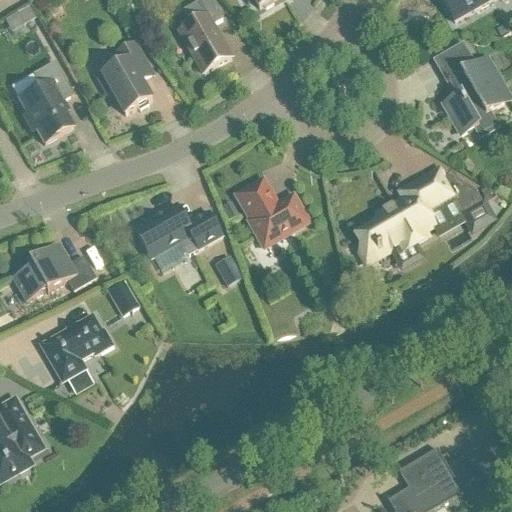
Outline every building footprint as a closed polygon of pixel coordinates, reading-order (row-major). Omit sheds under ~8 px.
[(251,0),(260,14),(262,13),(266,15),(274,10),(274,6),(284,0),(251,0)] [(439,0),(455,28),(504,0),(439,0)] [(181,38),(206,82),(233,66),(214,33),(224,27),(211,2),(185,17),(193,31),(181,38)] [(27,13),(16,19),(22,31),(34,24),(27,13)] [(487,120),(504,111),(495,95),(502,91),(488,66),(477,72),(464,48),(433,66),(434,67),(438,65),(459,102),(444,111),(462,142),(478,132),(482,139),(494,132),(487,120)] [(136,49),(115,60),(122,71),(103,82),(104,83),(99,86),(107,101),(113,98),(126,121),(137,115),(141,118),(149,113),(149,108),(153,106),(139,82),(151,75),(136,49)] [(26,120),(23,121),(32,138),(35,136),(44,151),(72,134),(58,110),(73,101),(53,67),(31,80),(39,93),(18,105),(26,120)] [(443,185),(439,178),(408,196),(412,202),(378,222),(382,228),(358,242),(370,263),(379,258),(380,260),(392,254),(402,274),(421,263),(415,252),(428,244),(426,241),(436,236),(440,242),(487,215),(476,196),(451,180),(443,185)] [(250,228),(265,254),(309,229),(294,203),(278,212),(264,188),(238,202),(252,227),(250,228)] [(229,226),(239,221),(232,208),(222,214),(229,226)] [(185,260),(190,261),(198,256),(199,257),(223,243),(209,218),(188,230),(177,211),(161,220),(163,222),(135,237),(151,265),(178,249),(180,252),(185,260)] [(70,271),(60,253),(31,270),(34,274),(14,285),(27,308),(47,297),(48,299),(68,288),(75,299),(97,286),(84,263),(70,271)] [(227,293),(243,284),(231,263),(215,271),(227,293)] [(108,297),(123,323),(140,314),(124,287),(108,297)] [(101,359),(113,352),(105,337),(105,336),(102,337),(94,322),(41,352),(60,385),(68,387),(87,376),(82,367),(94,360),(95,362),(101,359)] [(0,490),(29,475),(31,467),(29,464),(45,455),(17,407),(0,416),(0,490)] [(510,473),(493,445),(465,462),(482,490),(510,473)] [(442,511),(464,499),(438,455),(399,478),(401,481),(406,478),(414,492),(409,495),(389,506),(388,505),(387,505),(390,511),(442,511)]
